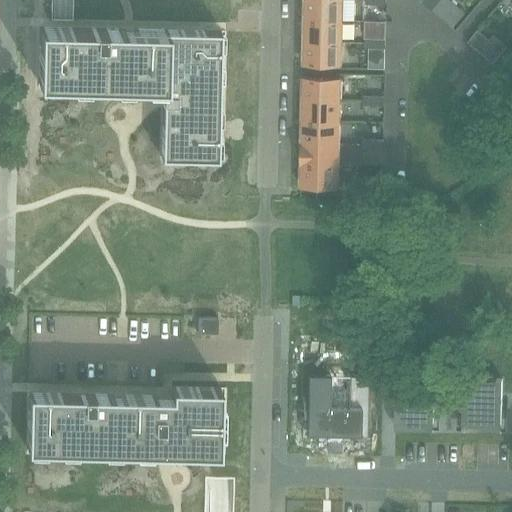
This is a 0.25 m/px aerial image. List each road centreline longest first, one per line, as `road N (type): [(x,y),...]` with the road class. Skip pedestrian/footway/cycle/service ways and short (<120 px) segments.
road 1 (residential): [(260,472),(511,479)]
road 2 (residential): [(31,347),(262,352)]
road 3 (residential): [(266,187),(271,0)]
road 4 (residential): [(260,472),(262,352)]
